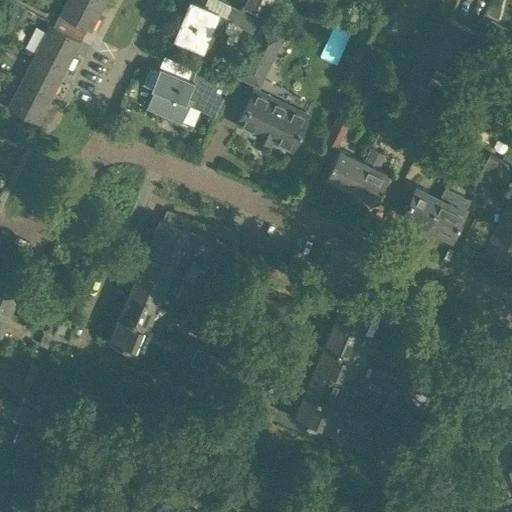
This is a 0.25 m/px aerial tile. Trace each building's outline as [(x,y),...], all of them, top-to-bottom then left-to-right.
[(104,3),(99,0),(66,0),(59,14),(90,30),(104,3)] [(269,0),(247,0),(246,4),(263,12),(269,0)] [(371,0),(387,8),(391,0),(371,0)] [(12,1),(0,23),(0,30),(9,35),(24,7),(12,1)] [(176,37),(202,48),(210,29),(222,34),(228,18),(216,13),(190,2),(176,37)] [(232,22),(255,34),(261,21),(238,10),(232,22)] [(358,37),(359,37),(350,56),(363,62),(383,23),(368,15),(358,37)] [(447,17),(425,60),(437,66),(454,75),(475,32),(447,17)] [(497,57),(510,31),(502,27),(490,22),(477,48),(489,53),(497,57)] [(50,25),(36,51),(66,68),(81,41),(50,25)] [(239,74),(258,83),(280,36),(262,28),(239,74)] [(52,96),(66,68),(36,51),(21,80),(52,96)] [(154,112),(182,123),(190,104),(216,115),(223,98),(228,87),(196,71),(191,69),(170,60),(167,69),(159,66),(150,87),(154,89),(146,108),(151,110),(149,114),(153,115),(154,112)] [(464,102),(485,112),(500,81),(479,71),(464,102)] [(414,113),(432,123),(434,120),(450,88),(431,79),(414,113)] [(52,96),(21,80),(7,108),(38,123),(52,96)] [(256,135),(269,142),(271,138),(292,148),(307,116),(253,90),(237,122),(258,132),(256,135)] [(324,142),(335,148),(349,122),(337,116),(324,142)] [(442,133),(446,126),(434,120),(432,123),(430,128),(442,133)] [(419,150),(432,156),(442,133),(430,128),(419,150)] [(321,176),(350,190),(364,161),(339,149),(333,162),(329,160),(321,176)] [(471,191),(484,197),(501,163),(488,157),(471,191)] [(393,175),(364,161),(350,190),(379,203),(393,175)] [(401,214),(426,226),(440,198),(415,186),(401,214)] [(440,198),(426,226),(451,238),(465,210),(464,209),(469,199),(445,187),(440,198)] [(511,199),(509,198),(496,226),(511,233),(511,199)] [(159,219),(148,243),(190,261),(200,237),(159,219)] [(511,233),(496,226),(483,254),(511,267),(511,233)] [(190,261),(148,243),(138,267),(180,285),(190,261)] [(219,258),(213,271),(222,275),(227,261),(219,258)] [(180,285),(138,267),(128,291),(170,309),(180,285)] [(222,275),(213,271),(208,284),(216,288),(222,275)] [(0,282),(0,311),(8,315),(19,290),(0,282)] [(170,309),(128,291),(118,316),(147,328),(159,333),(170,309)] [(343,297),(333,321),(362,333),(372,309),(343,297)] [(199,306),(194,319),(202,322),(207,309),(199,306)] [(0,335),(8,315),(0,311),(0,335)] [(147,328),(118,316),(108,340),(137,352),(147,328)] [(50,317),(44,331),(52,334),(58,320),(50,317)] [(202,322),(194,319),(188,332),(196,336),(202,322)] [(362,333),(333,321),(323,345),(352,357),(362,333)] [(47,347),(52,334),(44,331),(39,344),(47,347)] [(403,335),(398,348),(406,352),(412,338),(403,335)] [(182,358),(190,362),(196,348),(188,345),(182,358)] [(352,357),(323,345),(313,369),(354,386),(364,362),(352,357)] [(406,352),(398,348),(392,362),(400,365),(406,352)] [(30,365),(25,378),(33,382),(38,368),(44,356),(32,351),(30,365)] [(354,386),(313,369),(303,393),(344,410),(354,386)] [(33,382),(25,378),(19,392),(27,395),(33,382)] [(383,382),(378,396),(386,399),(391,386),(383,382)] [(406,392),(391,386),(386,399),(401,406),(406,392)] [(344,410),(303,393),(292,418),(333,435),(344,410)] [(386,399),(378,396),(372,410),(380,413),(386,399)] [(13,419),(21,422),(27,408),(19,404),(13,419)] [(367,436),(375,439),(380,425),(372,422),(367,436)]
